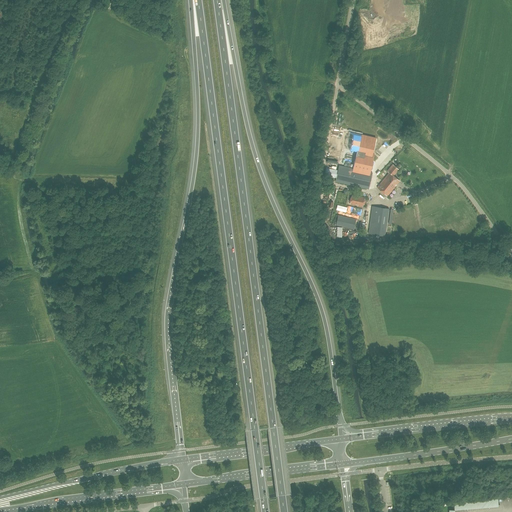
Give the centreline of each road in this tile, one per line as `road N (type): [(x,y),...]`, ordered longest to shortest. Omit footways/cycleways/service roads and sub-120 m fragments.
road 1 (motorway): [(198,0),(265,511)]
road 2 (motorway): [(283,511),(217,0)]
road 3 (motorway): [(194,0),(196,158),(170,326),(183,460)]
road 4 (motorway): [(340,438),(320,306),(260,171),(219,0)]
road 5 (unclassified): [(511,254),(454,178),(337,84),(353,0)]
road 6 (primary): [(183,460),(0,497)]
road 7 (primary): [(511,420),(340,438)]
road 8 (primary): [(183,484),(341,464)]
road 9 (unclassified): [(185,500),(342,474)]
road 10 (primary): [(340,438),(183,460)]
road 11 (primary): [(361,461),(511,438)]
road 12 (primary): [(0,510),(133,491)]
road 13 (unclassified): [(380,470),(511,456)]
